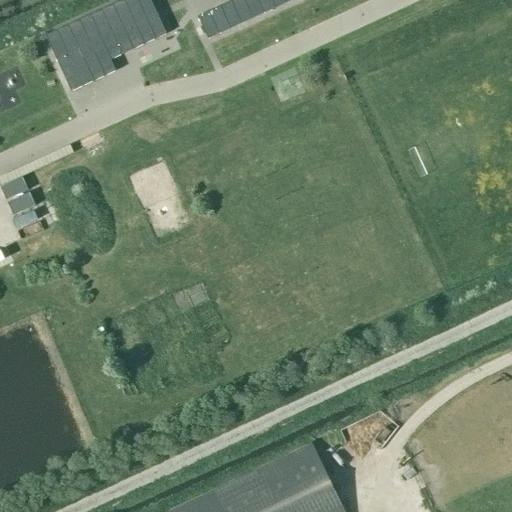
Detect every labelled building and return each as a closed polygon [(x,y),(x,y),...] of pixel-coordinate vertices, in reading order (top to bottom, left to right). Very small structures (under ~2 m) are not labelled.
[(151,0),(120,0),(45,35),(71,91),(116,70),(111,59),(167,33),(151,0)] [(232,0),(197,16),(208,39),(252,18),(243,0),(232,0)] [(286,3),(291,0),(243,0),(252,18),(286,3)] [(28,190),(22,177),(0,186),(6,200),(28,190)] [(13,215),(35,205),(29,192),(7,202),(13,215)] [(344,511),(312,444),(169,511),(344,511)]
